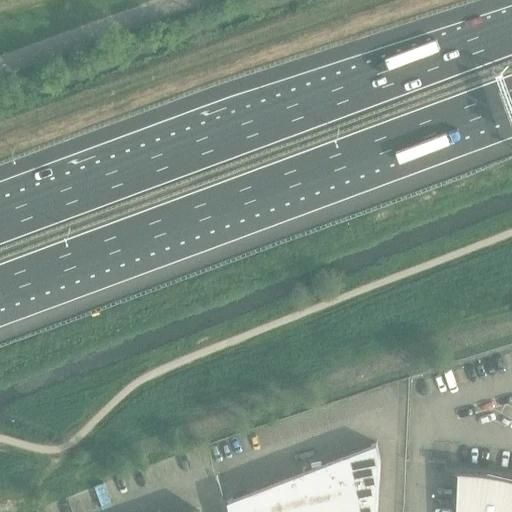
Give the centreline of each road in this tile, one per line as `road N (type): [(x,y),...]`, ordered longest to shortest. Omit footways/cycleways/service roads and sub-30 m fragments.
road 1 (motorway): [(0,289),(511,100)]
road 2 (motorway): [(511,33),(0,221)]
road 3 (unclassified): [(0,67),(186,0)]
